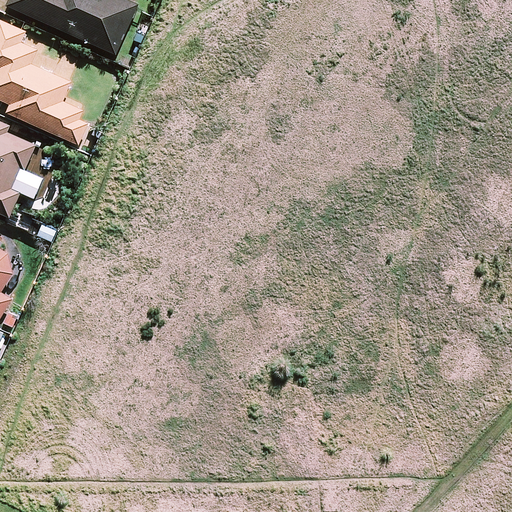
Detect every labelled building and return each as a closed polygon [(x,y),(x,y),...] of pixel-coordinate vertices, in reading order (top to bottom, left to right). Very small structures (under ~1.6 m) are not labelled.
[(9,0),(7,6),(115,54),(137,3),(129,0),(9,0)] [(30,34),(0,18),(0,101),(8,105),(5,111),(74,145),(87,118),(83,116),(86,109),(67,99),(75,82),(34,62),(41,48),(27,41),(30,34)] [(25,166),(33,170),(39,155),(36,154),(40,144),(5,128),(6,125),(0,122),(0,212),(10,217),(22,191),(15,188),(25,166)] [(53,242),(58,229),(40,223),(35,236),(53,242)] [(0,317),(12,298),(0,290),(12,271),(9,256),(0,250),(0,317)]
